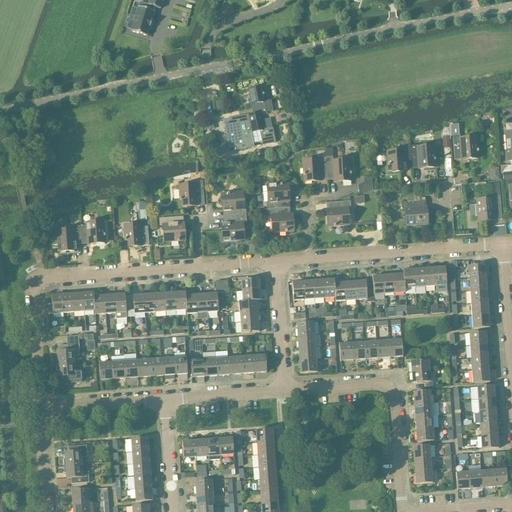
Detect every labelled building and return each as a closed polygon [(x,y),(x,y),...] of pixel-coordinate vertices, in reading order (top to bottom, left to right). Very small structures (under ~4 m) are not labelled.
[(152,21),(154,12),(153,12),(154,8),(160,9),(162,0),(149,0),(148,5),(139,3),(138,8),(138,7),(137,9),(132,8),(126,29),(131,30),(131,32),(147,37),(150,27),(152,21)] [(237,150),(253,147),(250,133),(260,131),(262,146),(274,143),(271,129),(264,130),(261,113),(272,111),(270,101),(264,102),(261,87),(248,90),(253,115),(224,120),(228,149),(236,148),(237,150)] [(215,102),(217,113),(224,111),(223,101),(215,102)] [(478,158),(477,137),(460,139),(459,136),(453,136),(454,160),(478,158)] [(417,146),(410,147),(412,168),(418,168),(418,169),(436,167),(434,147),(417,148),(417,146)] [(412,168),(410,147),(404,147),(404,151),(387,152),(388,173),(406,172),(406,169),(412,168)] [(55,160),(53,150),(44,152),(46,161),(55,160)] [(327,180),(326,158),(319,159),(319,161),(302,162),(303,183),(321,182),(321,180),(327,180)] [(332,158),(326,158),(327,180),(333,180),(334,183),(351,182),(350,161),(333,162),(333,158),(332,158)] [(511,166),(500,167),(501,174),(503,174),(511,173),(511,166)] [(498,169),(490,170),(491,181),(499,180),(498,169)] [(178,187),(179,208),(203,206),(202,182),(195,182),(195,186),(178,187)] [(474,206),(469,206),(470,218),(475,217),(477,217),(478,222),(502,220),(500,197),(499,184),(492,185),(493,197),(493,200),(476,201),(476,206),(474,206)] [(267,210),(288,209),(287,203),(289,203),(287,185),(266,186),(268,204),(266,204),(267,210)] [(419,192),(406,193),(407,203),(420,202),(419,192)] [(223,219),(246,217),(245,210),(243,210),(242,193),(221,195),(222,213),(223,213),(223,219)] [(342,202),(325,204),(327,228),(348,226),(347,209),(350,209),(349,202),(349,197),(342,199),(342,202)] [(407,203),(401,203),(402,210),(405,210),(406,227),(427,225),(425,201),(420,202),(407,203)] [(288,215),(288,209),(267,210),(267,217),(271,217),(272,234),(293,232),(292,215),(288,215)] [(246,223),(246,217),(223,219),(224,225),(221,225),(222,242),(244,241),(243,224),(246,223)] [(184,242),(182,218),(158,220),(159,227),(162,226),(163,243),(184,242)] [(80,227),(81,243),(87,243),(88,244),(105,243),(103,222),(86,224),(86,226),(80,227)] [(140,225),(123,226),(124,247),(148,245),(147,227),(140,228),(140,225)] [(75,244),(81,243),(80,227),(73,227),(73,230),(57,231),(57,229),(55,228),(50,228),(51,246),(57,245),(58,252),(75,251),(75,244)] [(469,280),(486,279),(485,266),(468,267),(469,280)] [(445,268),(434,269),(435,287),(447,286),(445,268)] [(414,270),(415,288),(425,287),(424,269),(414,270)] [(424,269),(425,287),(435,287),(434,269),(424,269)] [(403,271),(403,275),(405,289),(415,288),(414,270),(403,271)] [(405,293),(405,289),(403,275),(393,276),(395,294),(405,293)] [(374,295),(384,294),(383,276),(373,277),(374,295),(370,295),(371,303),(374,302),(374,295)] [(383,276),(384,294),(395,294),(393,276),(383,276)] [(470,292),(487,291),(486,279),(469,280),(470,292)] [(242,292),(260,291),(259,280),(241,282),(242,292)] [(313,281),(314,300),(324,299),(323,280),(313,281)] [(335,298),(334,284),(334,280),(323,280),(324,299),(335,298)] [(303,282),(304,300),(314,300),(313,281),(303,282)] [(293,301),(304,300),(303,282),(292,283),(293,301)] [(367,303),(371,303),(370,295),(367,295),(366,282),(355,283),(356,301),(367,300),(367,303)] [(334,284),(335,298),(336,302),(346,301),(345,283),(334,284)] [(345,283),(346,301),(356,301),(355,283),(345,283)] [(261,301),(260,291),(242,292),(242,303),(257,302),(261,301)] [(471,305),(487,304),(487,291),(470,292),(471,305)] [(93,293),(82,294),(84,312),(94,312),(93,298),(93,293)] [(164,294),(165,312),(176,311),(174,293),(164,294)] [(186,311),(185,296),(185,293),(174,293),(176,311),(186,311)] [(72,295),(73,313),(84,312),(82,294),(72,295)] [(153,295),(155,313),(165,312),(164,294),(153,295)] [(218,312),(217,294),(216,294),(206,295),(207,313),(218,312)] [(62,296),(63,314),(73,313),(72,295),(62,296)] [(114,296),(115,314),(125,313),(126,318),(130,318),(129,310),(125,311),(124,295),(114,296)] [(155,313),(153,295),(143,296),(144,314),(155,313)] [(208,319),(207,313),(206,295),(195,296),(197,314),(203,313),(203,317),(205,319),(208,319)] [(52,315),(63,314),(62,296),(51,297),(51,305),(52,315)] [(115,314),(114,296),(103,297),(105,315),(115,314)] [(133,315),(144,314),(143,296),(132,296),(133,310),(129,310),(130,318),(134,317),(133,315)] [(186,314),(197,314),(195,296),(185,296),(186,311),(186,314)] [(93,298),(94,312),(94,315),(105,315),(103,297),(93,298)] [(257,302),(242,303),(239,303),(239,313),(258,312),(257,302)] [(472,317),(488,316),(487,304),(471,305),(472,317)] [(406,316),(417,316),(417,311),(416,311),(416,307),(406,308),(406,316)] [(258,322),(258,312),(239,313),(240,324),(258,322)] [(489,329),(488,316),(472,317),(473,330),(489,329)] [(259,333),(258,322),(240,324),(241,334),(259,333)] [(297,337),(314,336),(313,323),(296,324),(297,337)] [(470,347),(487,345),(486,333),(469,334),(470,347)] [(78,336),(66,337),(67,345),(78,344),(78,336)] [(315,348),(314,336),(297,337),(298,349),(315,348)] [(401,341),(388,342),(389,358),(402,357),(401,341)] [(376,343),(377,359),(389,358),(388,342),(376,343)] [(363,344),(365,360),(377,359),(376,343),(363,344)] [(56,365),(74,364),(73,357),(79,356),(78,344),(67,345),(57,346),(58,352),(56,352),(57,358),(55,358),(56,365)] [(351,345),(352,361),(365,360),(363,344),(351,345)] [(352,361),(351,345),(338,346),(339,362),(352,361)] [(488,358),(487,345),(470,347),(471,359),(488,358)] [(316,360),(315,348),(298,349),(299,362),(316,360)] [(265,356),(252,357),(253,374),(266,373),(265,356)] [(111,364),(112,380),(125,379),(123,363),(123,357),(111,358),(111,364)] [(240,358),(241,375),(253,374),(252,357),(240,358)] [(411,373),(429,372),(428,362),(430,361),(430,357),(424,358),(424,362),(411,363),(411,373)] [(186,358),(173,359),(174,376),(187,375),(186,358)] [(227,359),(229,376),(241,375),(240,358),(227,359)] [(489,370),(488,358),(471,359),(472,371),(489,370)] [(161,360),(162,376),(174,376),(173,359),(161,360)] [(215,360),(216,376),(229,376),(227,359),(215,360)] [(148,361),(149,377),(162,376),(161,360),(148,361)] [(203,361),(204,377),(216,376),(215,360),(203,361)] [(316,373),(316,360),(299,362),(300,374),(316,373)] [(136,362),(137,378),(149,377),(148,361),(136,362)] [(204,377),(203,361),(190,362),(191,378),(204,377)] [(123,363),(125,379),(137,378),(136,362),(123,363)] [(74,371),(74,364),(56,365),(56,372),(58,372),(58,377),(63,377),(63,383),(81,382),(80,370),(74,371)] [(112,380),(111,364),(98,364),(100,381),(112,380)] [(490,382),(489,370),(472,371),(473,384),(490,382)] [(430,382),(429,372),(411,373),(412,384),(426,383),(426,387),(432,386),(432,382),(430,382)] [(478,400),(495,399),(494,387),(477,388),(478,400)] [(414,405),(430,404),(429,392),(413,393),(414,405)] [(496,412),(495,399),(478,400),(479,413),(496,412)] [(431,417),(430,404),(414,405),(415,418),(431,417)] [(496,424),(496,412),(479,413),(480,425),(496,424)] [(432,429),(431,417),(415,418),(416,430),(432,429)] [(497,436),(496,424),(480,425),(481,438),(497,436)] [(433,442),(432,429),(416,430),(417,443),(433,442)] [(256,444),(273,443),(272,430),(255,431),(256,444)] [(498,449),(497,436),(481,438),(481,450),(498,449)] [(132,453),(148,452),(147,439),(131,440),(132,453)] [(232,439),(219,440),(221,456),(233,455),(232,439)] [(208,457),(208,461),(221,460),(221,456),(219,440),(207,441),(208,457)] [(194,442),(196,458),(208,457),(207,441),(194,442)] [(196,458),(194,442),(182,443),(183,459),(196,458)] [(257,456),(274,455),(273,443),(256,444),(257,456)] [(63,466),(81,465),(80,458),(87,457),(86,446),(68,447),(68,453),(64,454),(65,459),(63,460),(63,466)] [(414,460),(431,459),(430,446),(413,448),(414,460)] [(133,465),(149,464),(148,452),(132,453),(133,465)] [(258,469),(275,468),(274,455),(257,456),(258,469)] [(432,471),(431,459),(414,460),(415,472),(432,471)] [(134,478),(150,476),(149,464),(133,465),(134,478)] [(81,472),(81,465),(63,466),(64,473),(66,473),(66,479),(70,479),(71,485),(89,483),(88,472),(81,472)] [(259,481),(276,480),(275,468),(258,469),(259,481)] [(493,471),(494,487),(507,487),(506,470),(493,471)] [(433,483),(432,471),(415,472),(416,485),(433,483)] [(493,471),(481,472),(482,488),(494,487),(493,471)] [(481,472),(468,473),(470,489),(482,488),(481,472)] [(457,490),(470,489),(468,473),(456,474),(457,490)] [(134,490),(151,489),(150,476),(134,478),(134,490)] [(260,494),(277,492),(276,480),(259,481),(260,494)] [(196,495),(213,494),(212,481),(195,482),(196,495)] [(152,502),(151,489),(134,490),(135,503),(152,502)] [(72,504),(89,503),(88,490),(71,491),(72,504)] [(261,506),(278,505),(277,492),(260,494),(261,506)] [(197,507),(213,506),(213,494),(196,495),(197,507)] [(233,504),(233,495),(228,496),(228,497),(224,497),(225,504),(228,503),(228,505),(233,504)] [(72,511),(89,511),(89,503),(72,504),(72,511)]
